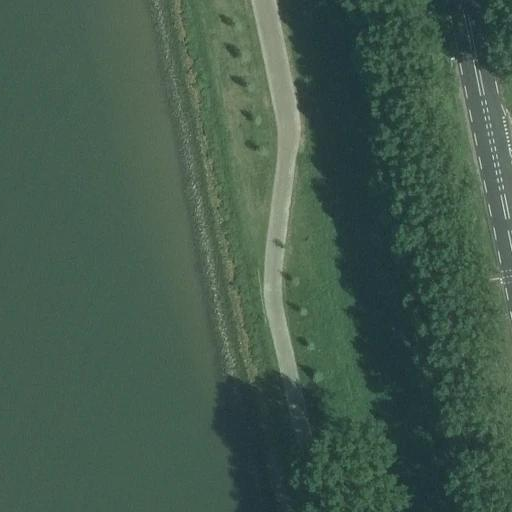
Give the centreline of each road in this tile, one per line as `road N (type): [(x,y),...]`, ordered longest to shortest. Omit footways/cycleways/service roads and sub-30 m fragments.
road 1 (unclassified): [(318,511),(266,302),(281,99),(261,0)]
road 2 (secondary): [(489,133),(462,0)]
road 3 (secondary): [(511,251),(489,133)]
